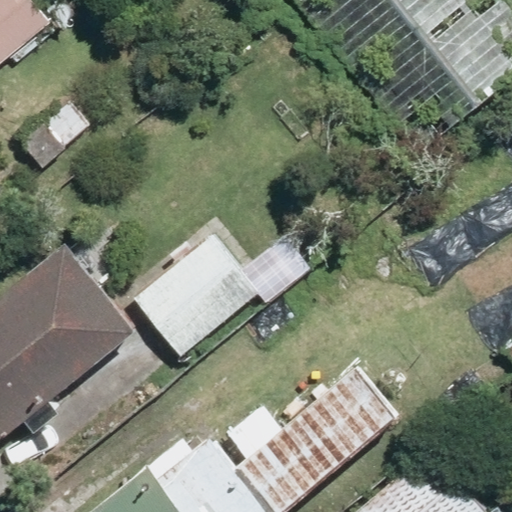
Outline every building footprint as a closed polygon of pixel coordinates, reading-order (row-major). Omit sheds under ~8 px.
[(44,0),(0,0),(0,65),(58,17),(44,0)] [(511,0),(307,0),(426,147),(511,78),(511,0)] [(375,226),(327,265),(361,306),(409,266),(433,295),(511,230),(511,195),(476,153),(380,232),(375,226)] [(217,227),(139,292),(189,351),(267,285),(217,227)] [(74,235),(0,296),(0,443),(147,322),(74,235)] [(511,303),(491,318),(511,347),(511,303)] [(190,430),(88,511),(268,511),(281,502),(286,509),(406,411),(365,361),(243,461),(217,430),(201,443),(190,430)] [(437,441),(355,511),(488,511),(494,507),(437,441)]
